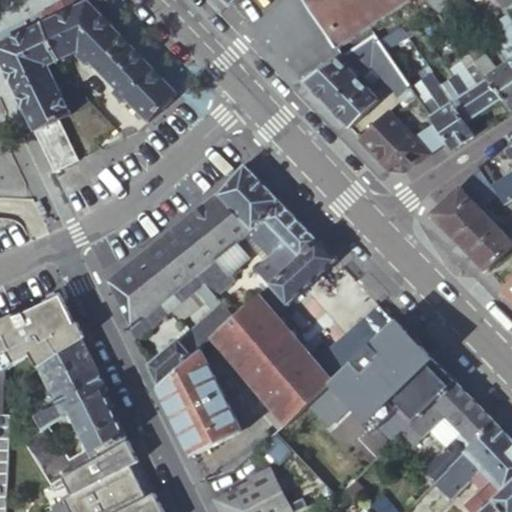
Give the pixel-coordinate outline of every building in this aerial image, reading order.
[(221,0),(230,8),(236,2),(238,0),(221,0)] [(305,0),(338,50),(413,0),(305,0)] [(428,0),(425,2),(430,8),(445,27),(468,9),(463,2),(461,0),(428,0)] [(511,0),(498,0),(507,13),(511,10),(511,0)] [(89,3),(42,25),(60,61),(79,51),(82,53),(79,56),(88,66),(92,63),(115,87),(111,90),(121,100),(124,97),(146,119),(163,103),(175,91),(149,64),(127,41),(103,17),(89,3)] [(511,62),(510,64),(511,67),(511,20),(509,16),(499,22),(499,25),(509,41),(511,45),(511,62)] [(0,44),(0,60),(55,174),(79,161),(60,121),(71,116),(57,86),(67,81),(60,67),(51,72),(48,67),(60,61),(42,25),(0,44)] [(403,25),(399,28),(403,33),(407,30),(403,25)] [(399,28),(377,41),(384,51),(405,36),(403,33),(399,28)] [(373,36),(303,83),(328,108),(357,80),(365,73),(371,67),(385,54),(384,51),(377,41),(373,36)] [(498,48),(510,64),(511,62),(511,45),(509,41),(506,43),(502,45),(498,48)] [(502,100),(511,112),(511,67),(510,64),(496,73),(476,42),(463,50),(467,56),(474,65),(502,100)] [(408,87),(385,54),(371,67),(399,95),(408,87)] [(469,68),(474,65),(467,56),(462,59),(469,68)] [(456,77),(440,87),(466,123),(502,100),(474,65),(469,68),(467,70),(478,86),(467,93),(456,77)] [(357,80),(328,108),(342,122),(349,129),(378,101),(357,80)] [(416,98),(408,87),(399,95),(407,104),(416,98)] [(466,123),(440,87),(433,92),(436,96),(444,108),(430,118),(434,125),(447,144),(453,152),(476,137),(466,123)] [(421,106),(430,118),(444,108),(436,96),(421,106)] [(389,112),(360,140),(377,157),(390,170),(405,172),(447,144),(434,125),(414,138),(392,115),(389,112)] [(173,230),(109,283),(132,331),(237,242),(249,231),(246,228),(279,198),(275,194),(267,186),(246,165),(215,195),(173,230)] [(487,167),(480,171),(497,197),(504,208),(511,202),(511,181),(501,188),(493,180),(493,174),(487,167)] [(457,242),(484,216),(481,213),(497,197),(480,171),(439,211),(438,223),(448,233),(457,242)] [(284,203),(279,198),(246,228),(249,231),(271,253),(286,240),(303,223),(297,216),(284,203)] [(473,258),(499,232),(484,216),(457,242),(466,251),(473,258)] [(320,240),(303,223),(286,240),(302,257),(320,240)] [(249,231),(237,242),(249,258),(258,251),(266,258),(271,253),(249,231)] [(482,268),(488,275),(511,251),(511,245),(499,232),(473,258),(482,268)] [(338,260),(320,240),(302,257),(237,317),(214,338),(286,424),(288,426),(308,405),(334,380),(321,365),(283,321),(295,309),(291,304),(293,302),(338,260)] [(286,240),(271,253),(266,258),(249,275),(255,282),(228,307),(237,317),(302,257),(286,240)] [(237,242),(132,331),(137,342),(158,325),(157,324),(166,316),(170,313),(190,296),(210,279),(211,282),(214,285),(210,288),(216,294),(235,279),(233,271),(249,258),(237,242)] [(190,296),(170,313),(180,324),(207,302),(215,311),(224,303),(221,300),(216,294),(210,288),(214,285),(211,282),(210,279),(190,296)] [(0,359),(11,358),(17,368),(34,358),(78,331),(64,302),(1,331),(0,331),(0,359)] [(295,309),(283,321),(321,365),(338,350),(293,302),(291,304),(295,309)] [(214,338),(237,317),(228,307),(224,303),(215,311),(189,335),(202,349),(207,345),(214,338)] [(366,349),(386,328),(372,313),(351,333),(353,335),(366,349)] [(334,380),(308,405),(328,426),(353,402),(394,444),(401,437),(427,411),(457,382),(424,349),(396,319),(386,328),(366,349),(334,380)] [(184,330),(175,337),(178,340),(180,342),(189,335),(184,330)] [(85,346),(78,331),(34,358),(42,370),(85,346)] [(178,340),(149,367),(159,388),(202,349),(189,335),(180,342),(178,340)] [(353,335),(338,350),(321,365),(334,380),(366,349),(353,335)] [(54,396),(96,369),(85,346),(42,370),(54,396)] [(243,433),(202,349),(159,388),(193,458),(243,433)] [(6,376),(17,368),(11,358),(0,359),(0,373),(2,378),(6,376)] [(71,415),(105,394),(108,393),(96,369),(54,396),(58,404),(65,419),(71,415)] [(456,425),(474,399),(467,392),(457,382),(427,411),(401,437),(412,449),(426,436),(447,416),(456,425)] [(93,461),(127,438),(105,394),(71,415),(80,432),(75,435),(83,450),(87,448),(90,453),(70,464),(75,474),(94,463),(93,461)] [(437,481),(497,424),(486,412),(474,399),(456,425),(464,433),(443,454),(425,470),(437,481)] [(58,404),(36,418),(45,432),(50,428),(65,419),(58,404)] [(511,439),(508,435),(497,424),(437,481),(435,483),(445,494),(461,479),(464,483),(468,479),(465,475),(476,464),(482,471),(511,440),(511,439)] [(51,486),(75,474),(70,464),(50,428),(45,432),(26,443),(51,486)] [(97,511),(146,476),(127,438),(93,461),(94,463),(108,490),(98,498),(100,500),(82,511),(97,511)] [(235,470),(263,445),(257,440),(222,471),(224,474),(235,470)] [(511,440),(482,471),(492,481),(465,507),(469,511),(480,511),(511,482),(511,440)] [(215,502),(219,511),(303,511),(308,510),(304,502),(291,509),(273,474),(215,502)] [(133,511),(156,495),(146,476),(97,511),(133,511)] [(346,490),(355,499),(365,490),(357,480),(346,490)] [(511,511),(511,482),(480,511),(511,511)] [(342,508),(357,501),(355,499),(346,490),(344,492),(335,497),(342,508)] [(372,505),(377,511),(383,511),(391,505),(383,494),(372,505)] [(164,511),(156,495),(133,511),(164,511)]
